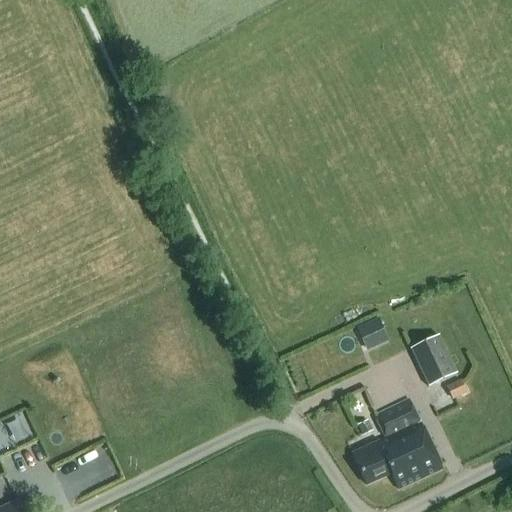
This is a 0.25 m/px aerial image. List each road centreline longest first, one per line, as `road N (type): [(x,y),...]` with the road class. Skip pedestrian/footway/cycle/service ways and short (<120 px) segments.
road 1 (unclassified): [(80,511),(271,421),(297,432),(365,511)]
road 2 (unclassified): [(403,511),(511,456)]
